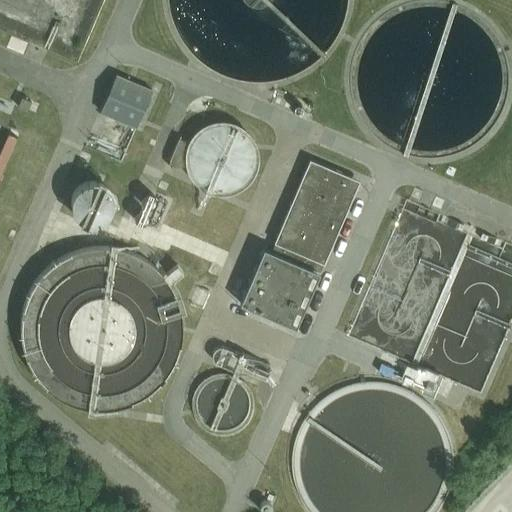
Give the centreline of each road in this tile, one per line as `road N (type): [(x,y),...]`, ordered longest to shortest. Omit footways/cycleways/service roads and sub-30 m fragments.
road 1 (unknown): [(0,304),(108,46),(300,128)]
road 2 (unknown): [(300,128),(396,170),(247,486)]
road 3 (unknown): [(247,486),(178,437),(180,404),(300,128)]
road 4 (unknown): [(155,511),(9,391),(0,375)]
